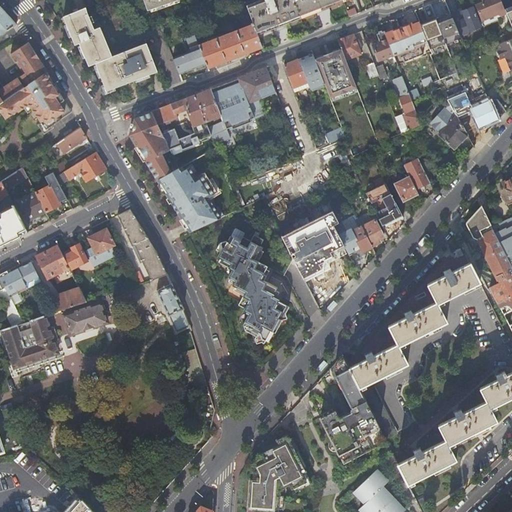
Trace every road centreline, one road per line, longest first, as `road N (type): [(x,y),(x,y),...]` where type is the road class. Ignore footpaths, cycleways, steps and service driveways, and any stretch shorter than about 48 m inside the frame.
road 1 (secondary): [(511,130),(229,442)]
road 2 (residential): [(95,124),(418,0)]
road 3 (residential): [(131,193),(200,320),(229,442)]
road 4 (unknown): [(282,383),(339,469),(383,456)]
road 5 (residential): [(131,193),(0,260)]
road 6 (residential): [(32,20),(95,124)]
